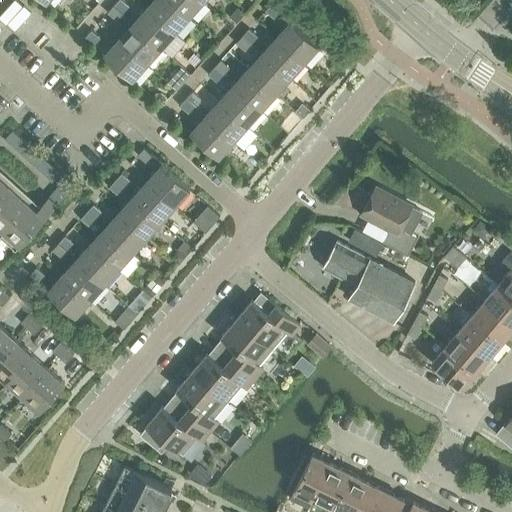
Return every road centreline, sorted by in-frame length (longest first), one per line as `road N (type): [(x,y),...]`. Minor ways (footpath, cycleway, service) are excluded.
road 1 (residential): [(254,222),(113,97),(78,137),(0,67)]
road 2 (residential): [(43,511),(82,429),(232,248)]
road 3 (residential): [(467,416),(390,378),(232,248)]
road 4 (residential): [(254,222),(390,61)]
